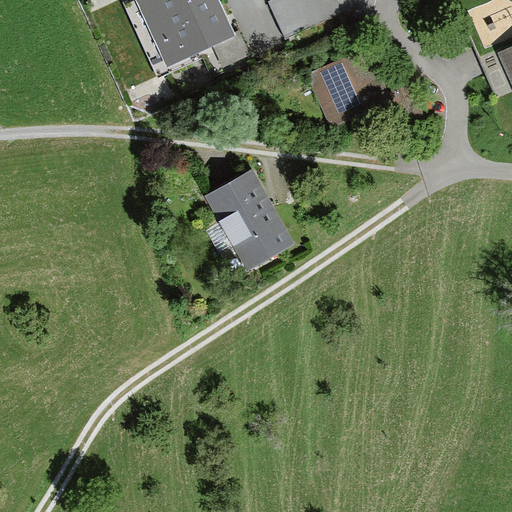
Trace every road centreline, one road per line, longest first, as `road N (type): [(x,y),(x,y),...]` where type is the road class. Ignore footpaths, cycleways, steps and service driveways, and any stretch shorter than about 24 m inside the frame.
road 1 (track): [(41,511),(113,401),(453,171)]
road 2 (residential): [(211,141),(453,171)]
road 3 (track): [(0,134),(95,131),(211,141)]
road 4 (residential): [(453,171),(452,86),(395,40),(386,10)]
